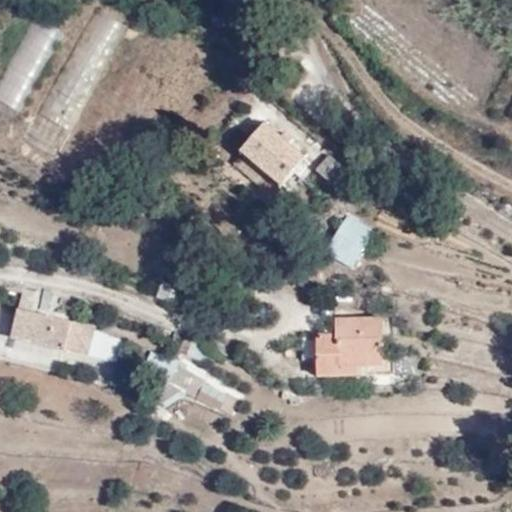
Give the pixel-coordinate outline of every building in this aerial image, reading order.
[(94,7),(26,139),(61,157),(129,25),(94,7)] [(0,78),(0,133),(6,136),(53,27),(27,16),(0,78)] [(289,195),(312,160),(264,127),(241,160),(289,195)] [(316,165),(326,177),(340,166),(330,153),(316,165)] [(351,267),(373,231),(345,214),(323,250),(351,267)] [(70,318),(77,295),(23,284),(11,339),(64,351),(88,356),(95,330),(70,318)] [(376,343),(379,306),(329,304),(328,319),(296,316),(293,340),(312,341),(310,359),(391,365),(392,344),(376,343)] [(172,364),(164,390),(234,412),(242,386),(172,364)]
